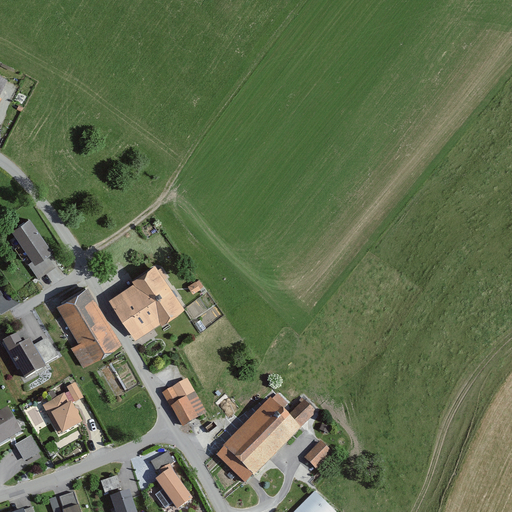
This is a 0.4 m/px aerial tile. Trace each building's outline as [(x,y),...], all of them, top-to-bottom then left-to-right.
[(48,250),(27,217),(10,228),(32,261),(48,250)] [(183,309),(153,264),(129,280),(131,283),(106,300),(133,340),(159,322),(160,324),(183,309)] [(194,283),(187,286),(191,294),(198,290),(194,283)] [(120,344),(84,288),(55,306),(77,341),(69,346),(83,367),(120,344)] [(0,308),(2,313),(14,305),(6,292),(0,295),(0,308)] [(31,347),(27,340),(7,352),(23,380),(44,368),(43,365),(56,357),(46,339),(31,347)] [(197,390),(190,378),(167,390),(185,424),(201,415),(190,394),(197,390)] [(82,399),(74,384),(66,388),(74,403),(82,399)] [(269,402),(267,400),(219,447),(222,450),(215,457),(242,484),(250,476),(252,477),(315,414),(302,401),(286,418),(280,412),(287,405),(277,395),(269,402)] [(70,402),(67,404),(63,396),(42,406),(56,435),(60,433),(60,434),(80,424),(70,402)] [(0,442),(18,432),(5,409),(0,411),(0,442)] [(331,429),(321,425),(318,431),(328,435),(331,429)] [(24,461),(41,452),(33,436),(15,444),(24,461)] [(332,452),(319,441),(304,459),(317,470),(332,452)] [(155,472),(160,470),(162,473),(153,480),(175,509),(191,498),(169,470),(168,466),(173,463),(167,453),(150,463),(155,472)] [(100,482),(103,494),(119,489),(115,477),(100,482)] [(133,511),(126,491),(108,497),(113,511),(133,511)] [(334,511),(313,491),(292,511),(334,511)] [(77,511),(72,493),(58,497),(63,511),(77,511)]
